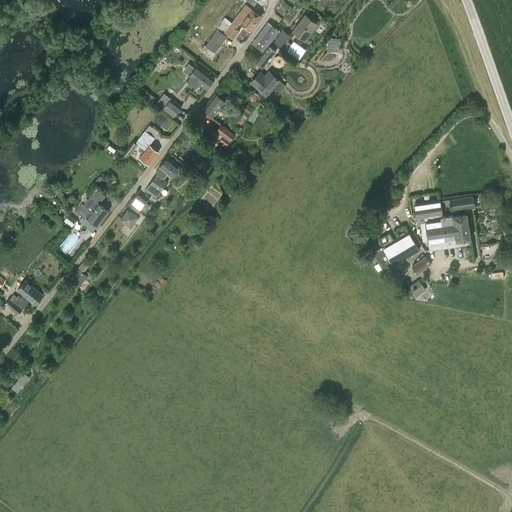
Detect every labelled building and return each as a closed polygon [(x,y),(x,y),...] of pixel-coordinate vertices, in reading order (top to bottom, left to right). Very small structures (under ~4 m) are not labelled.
[(249,33),(261,18),(245,5),(231,25),(224,19),(220,24),(220,25),(205,47),(204,46),(200,51),(210,59),(214,54),(215,53),(226,37),(232,41),(233,39),(238,32),(235,30),(236,28),(239,24),(249,33)] [(304,14),(292,30),(298,34),(296,37),(300,39),(301,37),(305,39),(317,23),(304,14)] [(252,43),(264,52),(256,61),(263,67),(268,61),(273,65),(281,55),(269,45),(274,39),(273,38),(278,32),(277,31),(278,30),(268,22),(254,41),(252,43)] [(289,39),(291,36),(283,30),(274,43),(298,60),(303,53),(287,41),(289,39)] [(194,85),(196,82),(206,89),(214,79),(197,65),(186,79),(194,85)] [(266,96),(279,81),(272,74),(265,82),(257,75),(251,82),(266,96)] [(211,120),(224,103),(214,94),(201,110),(200,112),(211,120)] [(181,108),(170,100),(161,111),(172,119),(181,108)] [(240,127),(245,120),(244,119),(248,113),(249,112),(244,109),(234,123),(240,127)] [(167,120),(159,114),(153,123),(160,128),(167,120)] [(220,125),(208,142),(215,148),(219,143),(226,148),(235,136),(220,125)] [(157,136),(147,128),(134,144),(132,142),(122,155),(127,159),(137,146),(140,149),(138,152),(141,155),(138,159),(148,167),(158,153),(149,146),(157,136)] [(180,166),(167,156),(159,167),(160,167),(156,172),(163,178),(167,173),(172,177),(180,166)] [(155,201),(167,184),(156,176),(144,193),(155,201)] [(108,213),(99,205),(105,198),(95,190),(88,198),(89,199),(87,202),(86,201),(83,204),(84,205),(82,207),(80,205),(74,213),(83,220),(85,219),(81,225),(90,232),(93,228),(95,229),(96,228),(97,228),(108,213)] [(137,195),(129,206),(130,206),(127,210),(126,209),(119,219),(131,227),(138,216),(139,215),(138,214),(141,210),(145,213),(150,206),(146,203),(146,202),(137,195)] [(474,209),(472,198),(449,201),(450,213),(474,209)] [(416,221),(420,220),(443,217),(440,200),(414,204),(416,221)] [(443,217),(420,220),(423,241),(428,240),(429,245),(442,243),(443,249),(451,247),(451,242),(470,239),(466,213),(443,217)] [(71,228),(76,222),(68,216),(64,222),(71,228)] [(418,251),(408,234),(372,254),(382,272),(418,251)] [(430,263),(425,257),(412,266),(417,273),(430,263)] [(76,291),(87,278),(78,270),(67,283),(76,291)] [(24,281),(17,291),(23,296),(19,299),(17,297),(15,300),(12,296),(9,300),(9,301),(5,305),(16,314),(20,309),(22,311),(30,301),(35,306),(42,296),(24,281)] [(419,281),(409,288),(415,297),(425,290),(419,281)]
